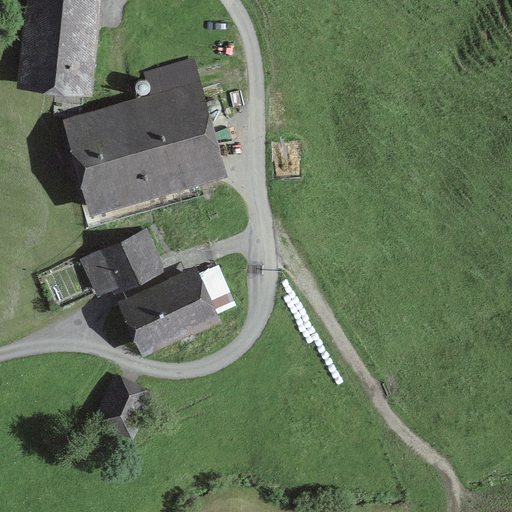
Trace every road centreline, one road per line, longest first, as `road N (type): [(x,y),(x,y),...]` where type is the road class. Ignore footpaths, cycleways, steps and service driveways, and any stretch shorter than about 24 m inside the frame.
road 1 (track): [(229,0),(255,73),(262,270),(251,330),(230,354),(199,368),(160,369),(71,345),(0,355)]
road 2 (track): [(260,237),(296,269),(392,423),(443,464),(455,487),(455,511)]
